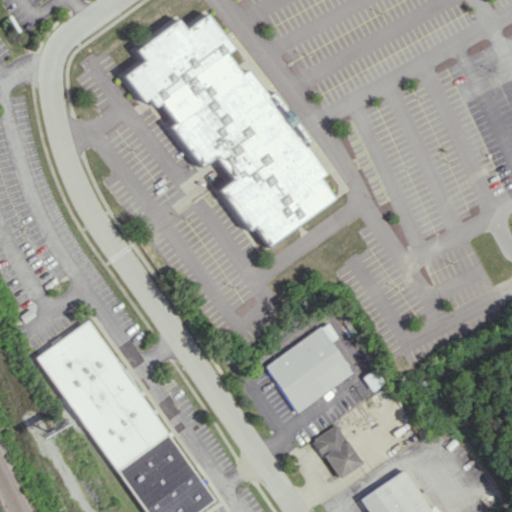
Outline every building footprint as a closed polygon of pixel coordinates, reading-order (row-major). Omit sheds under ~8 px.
[(216,192),(244,230),(248,226),(265,249),(329,203),(315,183),(322,178),(245,73),(238,78),(224,59),(234,52),(207,16),(184,32),(177,22),(136,52),(145,65),(125,79),(142,103),(147,100),(154,110),(159,107),(174,128),(169,132),(197,171),(212,160),(229,183),(216,192)] [(83,320),(31,356),(142,511),(191,511),(210,499),(83,320)] [(263,365),(296,411),(352,372),(330,341),(337,336),(327,322),(321,327),(320,325),(263,365)] [(335,478),(361,463),(336,423),(311,438),(335,478)] [(402,469),(430,511),(364,511),(356,499),(402,469)]
